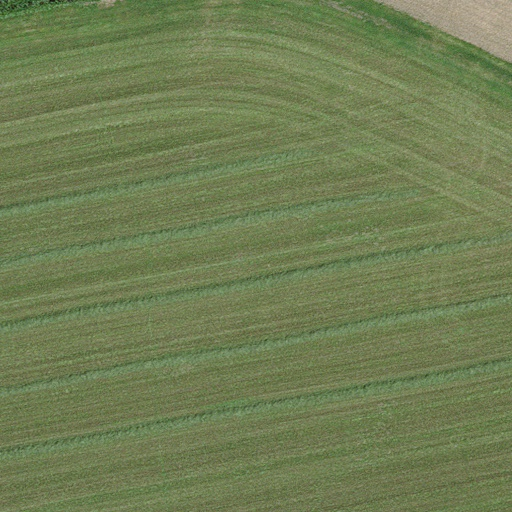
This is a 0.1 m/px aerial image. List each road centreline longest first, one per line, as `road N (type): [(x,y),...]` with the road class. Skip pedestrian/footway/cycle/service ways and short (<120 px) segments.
road 1 (track): [(293,0),(333,8),(511,85)]
road 2 (track): [(0,31),(159,0)]
